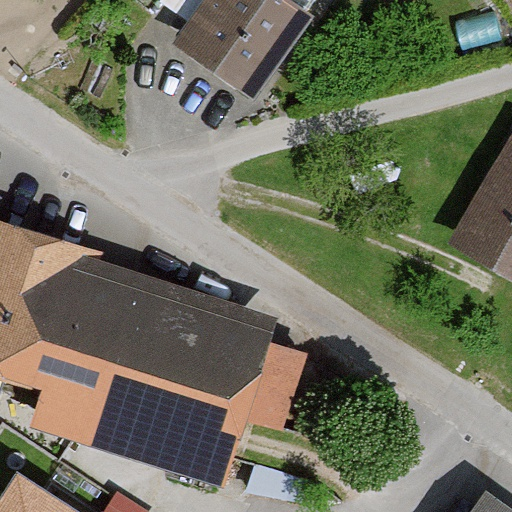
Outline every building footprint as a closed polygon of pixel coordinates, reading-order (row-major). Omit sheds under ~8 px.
[(322,26),(287,0),(167,0),(161,9),(190,30),(182,40),(264,102),(322,26)] [(511,140),(455,246),(511,277),(511,140)] [(276,343),(284,319),(103,263),(106,254),(0,221),(0,375),(67,396),(56,432),(229,486),(250,420),(281,429),(305,352),(276,343)] [(73,511),(16,475),(0,500),(0,511),(73,511)] [(511,511),(511,506),(489,489),(470,511),(511,511)]
